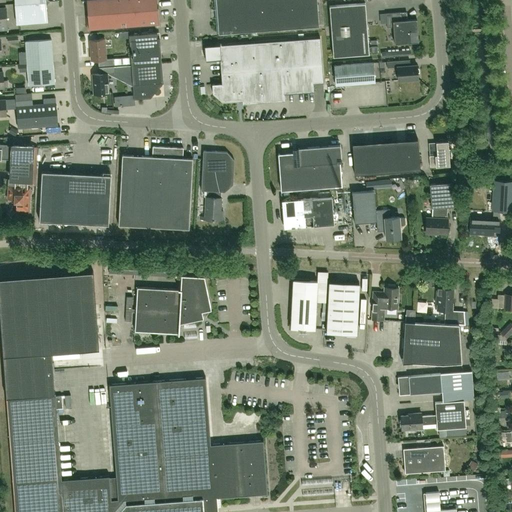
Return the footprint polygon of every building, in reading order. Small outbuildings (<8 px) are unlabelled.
[(159,23),(156,0),(86,0),(89,28),(159,23)] [(215,0),(218,33),(319,25),(316,0),(215,0)] [(46,5),(50,1),(15,4),(17,24),(47,21),(46,5)] [(369,53),(372,53),(372,54),(377,53),(377,46),(371,47),(369,47),(365,3),(329,5),(333,56),(369,53)] [(380,23),(386,23),(387,27),(393,27),(394,43),(418,41),(416,19),(402,20),(402,12),(386,13),(379,14),(380,23)] [(114,64),(131,63),(131,64),(161,62),(160,38),(157,38),(157,33),(129,35),(131,57),(114,58),(114,64)] [(285,100),(284,93),(314,91),(313,82),(323,82),(322,63),(321,63),(319,38),(205,46),(206,61),(216,60),(216,64),(220,64),(222,84),(212,84),(212,93),(222,102),(242,100),(242,104),(285,100)] [(27,63),(53,61),(52,39),(25,41),(27,63)] [(106,59),(105,39),(90,40),(91,60),(98,59),(99,65),(114,64),(114,58),(106,59)] [(397,67),(398,80),(418,78),(417,73),(419,72),(419,68),(417,67),(417,65),(401,66),(400,60),(387,61),(387,68),(397,67)] [(53,61),(27,63),(29,85),(55,83),(53,61)] [(115,74),(133,83),(134,99),(151,97),(163,83),(161,62),(131,64),(131,65),(115,66),(115,73),(115,74)] [(334,65),(335,75),(335,85),(375,82),(374,62),(334,65)] [(115,73),(115,66),(99,67),(99,73),(92,74),(94,94),(109,93),(107,73),(115,73)] [(56,103),(16,106),(18,128),(58,125),(56,103)] [(352,144),(354,174),(420,169),(418,139),(352,144)] [(448,141),(447,141),(446,140),(445,139),(443,139),(442,139),(440,139),(439,139),(438,140),(437,141),(437,142),(436,142),(437,155),(429,155),(430,166),(450,165),(449,157),(452,157),(451,148),(449,149),(448,141)] [(0,157),(1,158),(12,158),(11,178),(11,179),(15,179),(15,186),(9,186),(8,199),(14,199),(14,201),(17,202),(16,212),(7,212),(6,219),(29,220),(31,187),(27,187),(28,185),(28,180),(31,180),(33,146),(13,145),(13,146),(7,145),(7,144),(0,143),(0,157)] [(278,153),(281,190),(342,185),(340,161),(341,161),(340,144),(281,149),(279,151),(279,153),(278,153)] [(119,225),(189,229),(193,158),(183,158),(183,148),(153,146),(152,156),(122,154),(119,225)] [(205,217),(200,216),(200,219),(223,220),(223,211),(221,211),(222,197),(221,197),(222,191),(225,191),(233,184),(234,160),(227,151),(203,150),(201,190),(206,190),(206,196),(205,217)] [(42,171),(39,221),(108,224),(111,175),(42,171)] [(389,187),(389,180),(366,181),(366,189),(389,187)] [(493,219),(470,217),(469,232),(484,233),(484,234),(493,234),(493,231),(499,231),(500,219),(499,219),(500,211),(511,211),(511,181),(494,180),(493,210),(494,210),(493,219)] [(426,219),(425,228),(426,228),(426,233),(438,234),(438,232),(447,232),(447,218),(446,218),(447,207),(454,206),(453,182),(430,184),(431,208),(433,208),(433,218),(427,217),(427,219),(426,219)] [(401,237),(400,225),(404,225),(405,224),(405,218),(403,217),(399,217),(399,216),(390,217),(390,209),(376,210),(374,190),(352,192),(354,222),(377,221),(377,231),(385,230),(386,239),(401,237)] [(334,224),(332,196),(282,200),(284,228),(334,224)] [(93,271),(0,277),(0,309),(7,396),(55,393),(52,351),(99,348),(93,271)] [(180,322),(201,318),(203,317),(202,310),(211,308),(204,275),(181,274),(181,289),(178,288),(178,289),(137,286),(136,309),(136,312),(135,330),(179,333),(180,322)] [(291,280),(289,327),(315,328),(317,281),(291,280)] [(329,281),(327,323),(327,333),(357,334),(359,283),(329,281)] [(384,292),(374,291),(372,319),(384,320),(384,307),(398,308),(399,288),(396,287),(395,285),(389,285),(387,287),(385,287),(384,292)] [(463,310),(453,310),(454,288),(438,288),(437,309),(445,310),(444,323),(459,324),(464,325),(463,310)] [(131,312),(136,312),(136,309),(131,309),(132,297),(126,296),(125,315),(125,321),(131,321),(131,312)] [(402,363),(412,362),(443,364),(461,362),(459,324),(444,323),(404,321),(403,349),(402,363)] [(511,323),(501,329),(505,337),(511,333),(511,323)] [(397,388),(399,387),(399,395),(442,391),(441,373),(398,376),(398,384),(397,384),(397,388)] [(7,396),(15,511),(208,511),(218,511),(217,497),(267,493),(263,440),(211,444),(206,377),(147,381),(147,378),(138,379),(138,382),(109,384),(116,476),(109,477),(109,475),(62,479),(56,408),(55,396),(55,393),(7,396)] [(446,428),(466,427),(464,406),(464,399),(435,402),(435,408),(436,414),(421,415),(421,412),(413,413),(413,414),(401,415),(402,429),(422,428),(422,424),(437,423),(437,429),(446,428)] [(446,436),(466,435),(466,427),(446,428),(446,436)] [(444,445),(403,448),(404,458),(405,473),(441,470),(445,470),(444,445)] [(511,449),(503,450),(503,457),(511,456),(511,449)] [(466,497),(467,509),(474,508),(473,489),(463,489),(464,497),(466,497)] [(456,511),(456,508),(440,509),(439,491),(425,492),(426,511),(456,511)]
